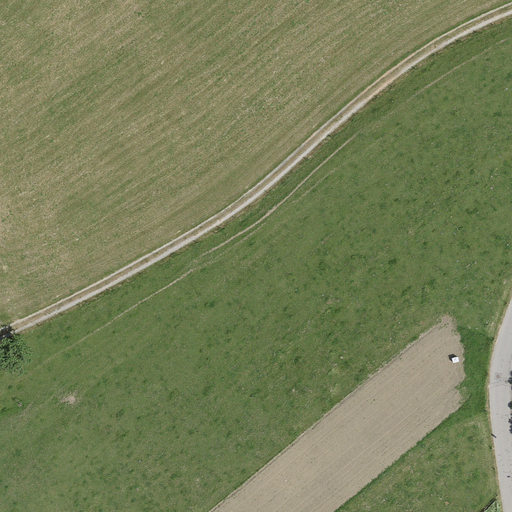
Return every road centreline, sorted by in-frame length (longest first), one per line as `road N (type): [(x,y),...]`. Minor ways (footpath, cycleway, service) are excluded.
road 1 (track): [(511,9),(394,74),(238,205),(154,257),(0,333)]
road 2 (residential): [(511,510),(496,404),(511,324)]
